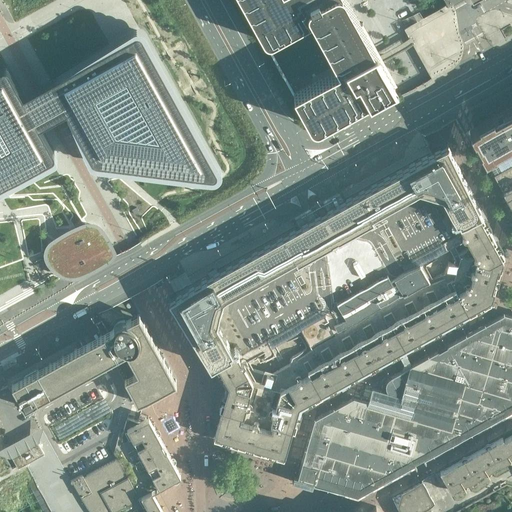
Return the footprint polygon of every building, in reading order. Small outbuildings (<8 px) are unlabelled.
[(242,0),(308,121),(310,123),(313,125),(316,126),(318,126),(322,124),(395,84),(382,61),(384,60),(363,21),(361,22),(348,0),(242,0)] [(25,94),(9,64),(0,69),(0,183),(57,152),(41,123),(53,117),(69,108),(97,159),(217,173),(218,173),(219,172),(219,171),(219,170),(219,169),(219,167),(142,31),(141,30),(140,30),(25,94)] [(511,93),(463,120),(458,123),(465,134),(477,157),(482,154),(483,154),(484,155),(490,152),(492,155),(494,158),(493,158),(493,159),(492,159),(492,160),(492,161),(492,162),(493,162),(493,163),(494,163),(495,163),(496,163),(496,165),(497,168),(497,172),(494,173),(503,190),(511,206),(511,93)] [(219,408),(222,409),(214,437),(284,457),(292,429),(294,430),(301,407),(398,353),(404,350),(492,301),(491,299),(493,298),(505,259),(480,214),(484,212),(449,142),(336,204),(307,221),(170,296),(211,366),(215,365),(226,385),(219,408)] [(109,257),(92,224),(46,248),(63,282),(109,257)] [(297,477),(358,496),(511,411),(511,315),(505,313),(504,312),(504,314),(486,324),(485,323),(485,324),(467,334),(466,333),(467,334),(447,345),(448,346),(440,351),(439,349),(430,355),(428,354),(429,355),(410,366),(402,370),(391,377),(390,377),(390,378),(389,378),(389,379),(388,379),(388,380),(387,380),(387,381),(387,382),(386,382),(386,383),(386,384),(386,385),(386,386),(386,387),(386,388),(387,389),(387,390),(388,391),(373,387),(368,401),(354,397),(335,407),(334,406),(334,408),(316,418),(315,417),(314,417),(297,477)] [(97,367),(107,362),(126,352),(137,372),(124,379),(130,389),(129,389),(128,390),(127,390),(127,391),(127,392),(127,393),(128,394),(129,394),(130,394),(131,394),(132,393),(137,403),(176,381),(139,313),(127,321),(125,321),(124,321),(123,320),(122,321),(121,321),(119,321),(118,322),(117,323),(116,324),(115,325),(114,326),(111,329),(94,338),(84,344),(12,384),(17,394),(16,394),(15,394),(15,395),(14,396),(14,397),(15,397),(15,398),(16,399),(17,399),(18,399),(19,398),(25,407),(97,367)] [(402,359),(404,363),(402,370),(410,366),(411,362),(408,356),(404,350),(398,353),(402,359)] [(164,511),(152,489),(159,486),(181,474),(149,416),(139,421),(127,418),(121,439),(118,438),(114,452),(117,458),(84,477),(83,475),(82,475),(81,475),(72,480),(71,480),(71,481),(71,482),(42,430),(42,431),(41,432),(41,433),(40,433),(40,434),(40,435),(40,436),(40,437),(40,438),(41,438),(41,439),(41,440),(40,441),(40,442),(39,443),(38,443),(12,458),(18,468),(26,464),(52,511),(164,511)] [(511,459),(511,433),(503,438),(497,438),(438,471),(450,493),(511,459)] [(418,511),(434,503),(421,481),(392,497),(401,511),(418,511)]
